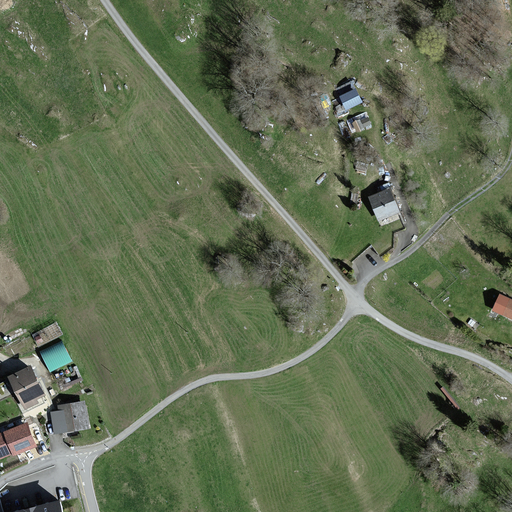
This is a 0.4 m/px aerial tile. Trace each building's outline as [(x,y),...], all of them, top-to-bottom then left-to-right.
[(356,89),(341,96),(347,109),(363,102),(356,89)] [(391,188),(369,196),(381,226),(400,218),(398,213),(400,212),(391,188)] [(511,299),(501,294),(493,310),(511,318),(511,299)] [(62,341),(40,352),(51,372),(72,361),(62,341)] [(46,395),(32,366),(10,376),(25,408),(39,402),(37,399),(46,395)] [(89,428),(85,401),(59,405),(60,411),(52,412),(55,433),(89,428)] [(37,446),(28,423),(0,433),(0,458),(13,453),(14,455),(37,446)] [(63,511),(60,500),(11,511),(63,511)]
